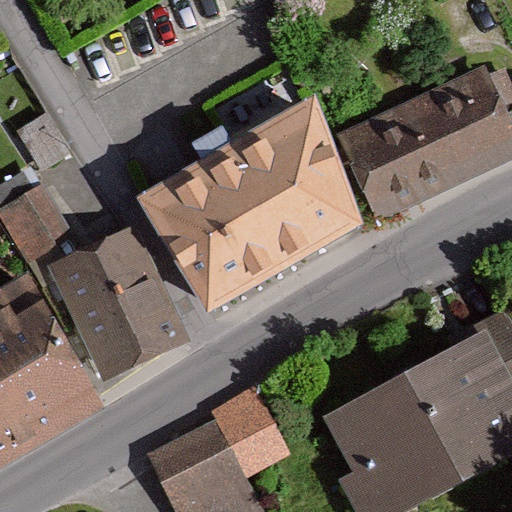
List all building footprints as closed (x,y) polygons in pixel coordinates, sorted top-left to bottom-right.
[(511,127),(481,62),(334,132),(375,217),(511,151),(511,127)] [(339,239),(294,111),(122,211),(189,326),(339,239)] [(0,219),(0,230),(26,271),(67,245),(35,196),(0,219)] [(123,242),(38,284),(91,392),(176,350),(123,242)] [(0,454),(80,406),(9,287),(0,292),(0,454)] [(511,354),(496,326),(311,426),(340,480),(328,487),(341,511),(409,511),(511,456),(511,354)] [(277,472),(246,403),(207,420),(212,430),(145,461),(168,511),(251,511),(240,488),(277,472)]
